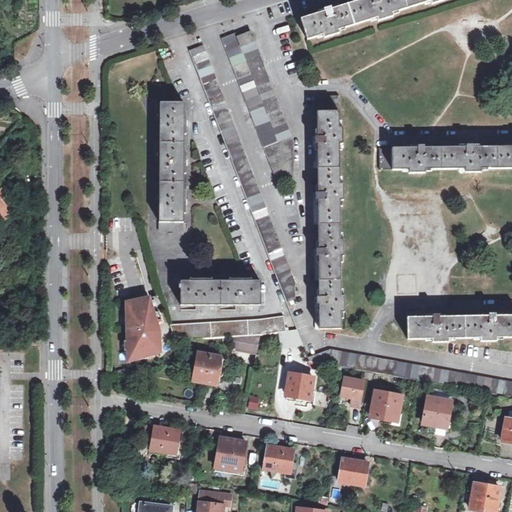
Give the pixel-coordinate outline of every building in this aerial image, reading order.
[(361,0),(301,19),(308,40),(324,35),(325,38),(341,33),(340,30),(377,18),(378,21),(394,16),(393,13),(431,2),(432,5),(446,0),(361,0)] [(241,46),(238,37),(236,32),(222,38),(276,177),(294,176),(293,139),(255,41),(241,46)] [(241,46),(255,41),(251,32),(238,37),(241,46)] [(191,53),(287,304),(295,300),(295,281),(204,45),(189,51),(191,53)] [(320,330),(342,330),(342,312),(345,312),(344,296),(342,296),(341,257),(344,257),(344,240),(341,240),(340,201),(343,201),(343,184),(340,184),(340,145),(343,145),(342,129),(339,129),(339,96),(317,97),(320,330)] [(159,103),(158,222),(173,223),(173,230),(183,231),(183,204),(183,165),(184,124),(184,103),(159,103)] [(511,146),(379,148),(379,169),(409,170),(409,173),(426,173),(426,170),(465,170),(465,172),(481,172),(481,169),(511,168),(511,146)] [(0,225),(11,223),(7,206),(5,207),(1,191),(2,190),(0,183),(0,225)] [(158,230),(173,230),(173,223),(158,222),(158,230)] [(180,305),(260,305),(260,281),(248,281),(243,281),(201,281),(180,281),(180,305)] [(149,299),(143,301),(143,310),(137,310),(137,301),(126,301),(129,357),(145,356),(145,352),(161,351),(160,331),(156,319),(161,319),(158,310),(153,310),(149,299)] [(247,336),(259,335),(280,332),(289,331),(288,327),(286,327),(283,315),(255,319),(171,324),(176,340),(247,336)] [(407,340),(432,339),(432,342),(448,342),(448,339),(480,338),(480,342),(496,341),(496,338),(511,337),(511,315),(407,317),(407,340)] [(289,331),(280,332),(282,348),(303,345),(297,330),(289,331)] [(259,335),(247,336),(246,344),(257,347),(259,335)] [(308,360),(309,361),(323,364),(511,397),(511,381),(334,351),(334,354),(323,352),(308,360)] [(192,380),(215,385),(220,358),(198,354),(192,380)] [(285,396),(297,398),(296,401),(309,404),(310,400),(314,401),(316,387),(312,387),(314,374),(290,369),(285,396)] [(364,381),(344,378),(341,397),(352,399),(351,406),(359,407),(364,381)] [(370,416),(382,419),(381,421),(400,425),(402,416),(398,415),(401,396),(375,391),(370,416)] [(250,396),(248,409),(258,411),(259,398),(250,396)] [(422,424),(427,425),(426,428),(449,432),(451,422),(447,422),(451,402),(427,398),(422,424)] [(501,441),(511,443),(511,419),(506,419),(501,441)] [(142,439),(152,441),(150,448),(168,451),(167,456),(180,458),(183,439),(181,438),(182,432),(144,426),(142,439)] [(214,471),(244,476),(245,469),(241,468),(246,443),(220,439),(214,471)] [(265,470),(294,474),(297,458),(293,457),(294,452),(269,448),(265,470)] [(124,470),(136,470),(136,456),(124,456),(124,470)] [(162,459),(152,457),(151,464),(158,465),(159,464),(161,464),(162,459)] [(339,481),(367,486),(371,470),(367,469),(368,464),(343,460),(339,481)] [(484,511),(494,511),(495,508),(499,487),(473,483),(468,509),(484,511)] [(200,491),(197,511),(223,511),(224,506),(230,506),(232,494),(200,491)] [(140,511),(171,511),(172,507),(141,503),(140,511)] [(419,504),(413,503),(411,511),(427,511),(428,506),(419,504)]
